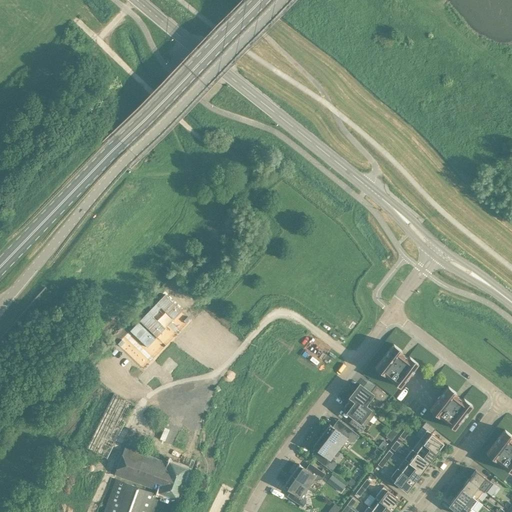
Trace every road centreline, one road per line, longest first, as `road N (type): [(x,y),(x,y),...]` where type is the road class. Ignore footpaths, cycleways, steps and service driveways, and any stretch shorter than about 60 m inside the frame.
road 1 (unclassified): [(0,307),(109,177),(280,0)]
road 2 (secondary): [(439,253),(137,0)]
road 3 (primary): [(0,267),(256,0)]
road 4 (residential): [(390,315),(249,511)]
road 5 (residential): [(504,402),(390,315)]
road 6 (residential): [(418,511),(504,402)]
